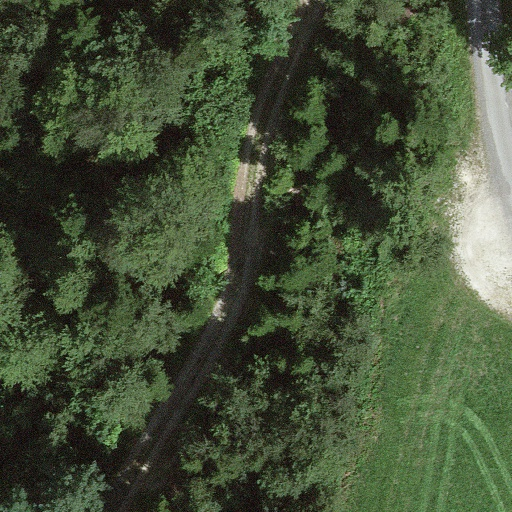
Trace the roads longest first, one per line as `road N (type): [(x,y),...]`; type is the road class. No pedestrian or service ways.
road 1 (track): [(114,511),(230,300),(265,131),(313,0)]
road 2 (unclassified): [(488,0),(511,147)]
